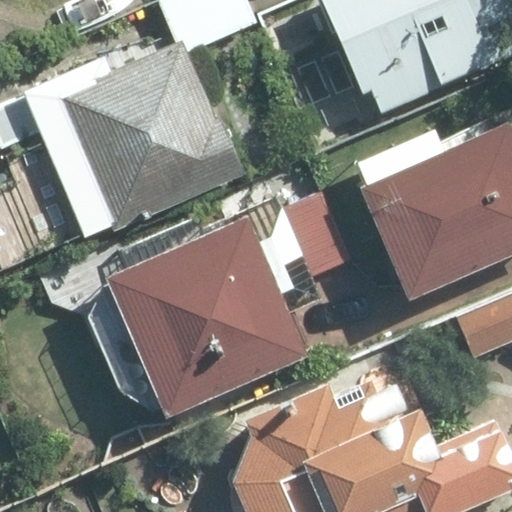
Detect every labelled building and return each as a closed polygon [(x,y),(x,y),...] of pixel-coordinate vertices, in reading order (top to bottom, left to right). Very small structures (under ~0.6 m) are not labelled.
[(254,0),(168,0),(185,37),(119,65),(113,52),(34,84),(36,90),(0,105),(0,134),(3,141),(48,122),(93,226),(120,215),(122,221),(250,165),(227,113),(223,114),(192,44),(260,15),(254,0)] [(511,0),(333,0),(380,106),(511,47),(511,19),(509,12),(511,10),(511,0)] [(511,119),(366,182),(412,287),(511,243),(511,119)] [(353,252),(325,189),(290,206),(318,269),(353,252)] [(256,208),(121,268),(180,404),(316,344),(256,208)] [(511,290),(464,311),(480,349),(511,335),(511,290)] [(258,423),(238,474),(254,511),(458,511),(464,510),(449,475),(460,470),(430,401),(416,408),(403,378),(383,387),(378,375),(340,390),(335,378),(254,414),(258,423)]
